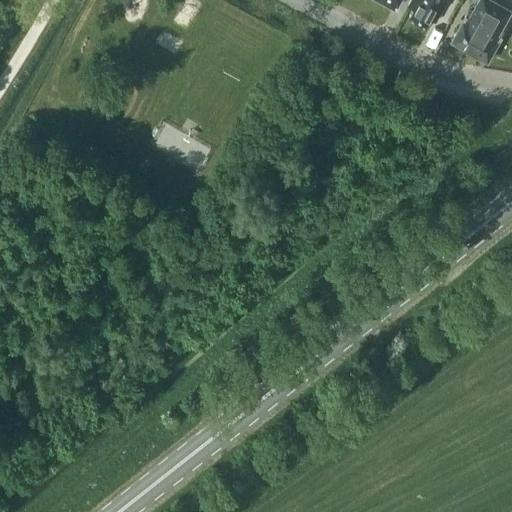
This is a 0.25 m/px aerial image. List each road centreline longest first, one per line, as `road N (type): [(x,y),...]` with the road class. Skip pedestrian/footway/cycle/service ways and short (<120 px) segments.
road 1 (primary): [(118,511),(511,202)]
road 2 (unclassified): [(511,86),(406,58),(297,0)]
